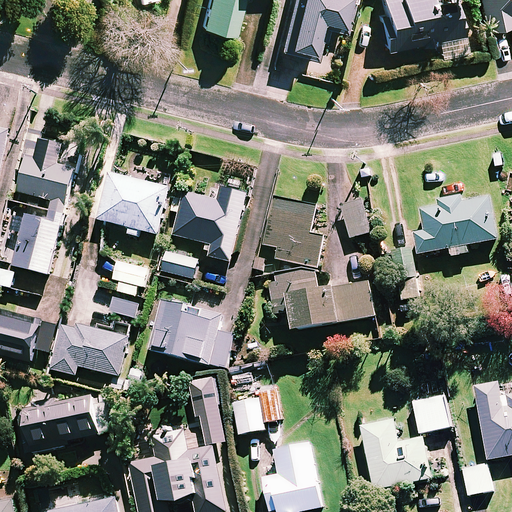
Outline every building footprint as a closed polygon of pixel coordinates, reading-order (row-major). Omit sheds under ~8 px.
[(208,0),(202,26),(233,34),(242,0),(208,0)] [(341,0),(293,0),(283,44),(308,50),(315,18),(336,23),(341,0)] [(379,0),(385,49),(460,40),(457,10),(452,11),(450,0),(379,0)] [(511,15),(511,0),(479,0),(485,29),(511,24),(509,16),(511,15)] [(0,173),(10,133),(0,130),(0,173)] [(27,159),(18,194),(48,202),(51,203),(49,211),(65,215),(76,172),(57,167),(63,146),(38,140),(33,161),(27,159)] [(169,189),(110,175),(99,221),(130,229),(129,236),(137,238),(139,231),(158,236),(169,189)] [(218,203),(185,194),(183,201),(175,199),(171,213),(179,215),(174,237),(211,246),(208,258),(231,264),(248,196),(221,189),(218,203)] [(498,241),(490,198),(464,203),(463,197),(437,202),(438,208),(421,211),(425,232),(415,234),(419,255),(450,250),(451,258),(469,255),(467,247),(498,241)] [(317,208),(277,201),(268,247),(281,250),(279,261),(319,269),(324,239),(312,236),(317,208)] [(371,234),(362,202),(342,208),(352,239),(371,234)] [(49,211),(47,219),(14,210),(0,264),(49,276),(65,215),(49,211)] [(423,298),(412,248),(383,255),(394,304),(423,298)] [(199,261),(167,254),(162,273),(194,280),(199,261)] [(118,292),(137,297),(140,288),(143,289),(148,271),(119,263),(114,280),(121,281),(118,292)] [(17,274),(0,270),(0,288),(14,291),(17,274)] [(320,292),(316,271),(275,278),(277,291),(272,291),(276,315),(290,313),(293,332),(375,318),(369,283),(320,292)] [(140,306),(115,301),(112,314),(137,319),(140,306)] [(223,317),(164,302),(152,352),(226,370),(235,336),(219,332),(223,317)] [(40,324),(0,314),(0,351),(32,359),(40,324)] [(130,337),(64,321),(52,371),(77,377),(79,368),(121,378),(130,337)] [(226,444),(214,379),(183,385),(189,417),(193,438),(164,444),(166,455),(226,444)] [(511,396),(500,398),(498,384),(476,388),(488,461),(511,456),(511,396)] [(101,440),(93,397),(21,411),(29,455),(101,440)] [(265,431),(260,397),(234,401),(240,435),(265,431)] [(452,428),(445,397),(414,404),(421,435),(452,428)] [(399,444),(394,421),(362,428),(374,491),(432,479),(423,439),(399,444)] [(308,511),(323,509),(311,445),(276,451),(280,476),(262,479),(268,511),(308,511)] [(227,511),(214,447),(130,464),(139,511),(158,511),(166,510),(195,504),(196,511),(227,511)] [(493,492),(488,466),(465,471),(469,496),(493,492)] [(36,490),(41,511),(54,511),(57,511),(51,486),(36,490)] [(57,511),(54,511),(118,511),(115,498),(57,511)] [(0,511),(15,511),(14,502),(0,504),(0,511)]
